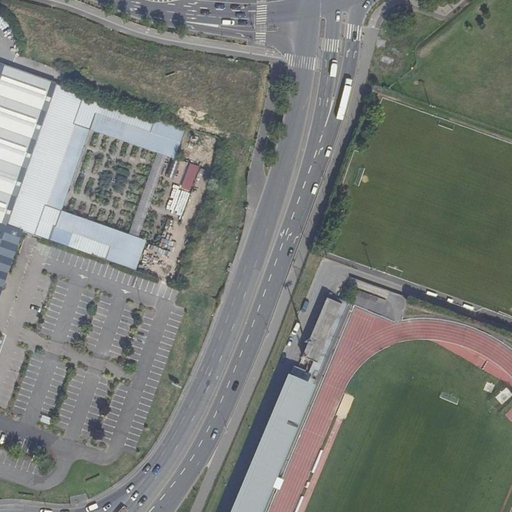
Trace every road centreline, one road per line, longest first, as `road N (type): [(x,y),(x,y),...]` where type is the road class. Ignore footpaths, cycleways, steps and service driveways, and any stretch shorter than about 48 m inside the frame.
road 1 (primary): [(306,38),(277,186),(211,363),(141,493)]
road 2 (primary): [(161,511),(209,445),(308,196)]
road 3 (primary): [(308,196),(332,136),(362,0)]
road 4 (primary): [(308,196),(337,1)]
road 5 (primary): [(162,11),(186,24),(306,38)]
road 6 (primary): [(162,11),(308,7)]
